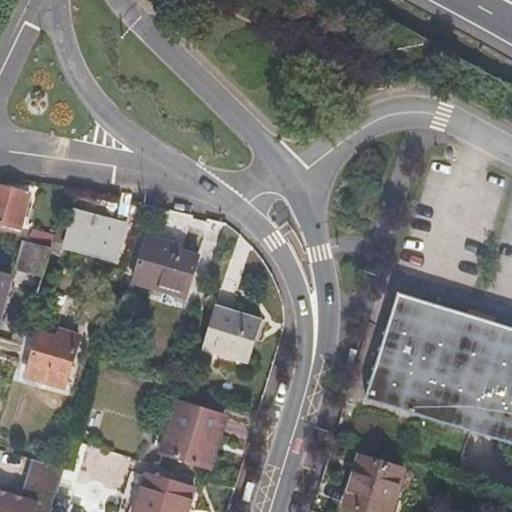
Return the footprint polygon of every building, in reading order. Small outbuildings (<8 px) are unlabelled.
[(29,197),(0,187),(0,224),(18,230),(29,197)] [(65,227),(55,224),(51,240),(47,252),(46,255),(107,273),(119,232),(69,216),(65,227)] [(47,252),(51,240),(31,234),(27,246),(47,252)] [(163,247),(145,241),(130,287),(147,293),(149,289),(183,299),(195,262),(162,251),(163,247)] [(37,286),(46,255),(47,252),(27,246),(19,244),(9,278),(37,286)] [(0,280),(0,286),(9,289),(10,284),(0,280)] [(0,318),(9,289),(0,286),(0,318)] [(363,404),(511,450),(511,335),(396,298),(363,404)] [(261,329),(215,315),(203,354),(248,368),(261,329)] [(60,391),(75,342),(53,335),(51,341),(37,336),(24,380),(60,391)] [(223,421),(168,403),(153,451),(164,454),(163,458),(202,470),(211,442),(216,444),(223,421)] [(54,468),(32,461),(25,483),(47,491),(54,468)] [(387,511),(399,476),(357,463),(342,511),(344,511),(387,511)] [(185,511),(191,493),(146,479),(135,511),(185,511)] [(0,511),(36,511),(41,500),(0,486),(0,511)]
